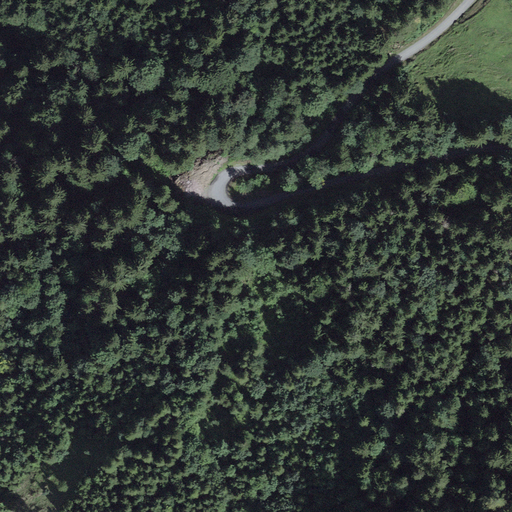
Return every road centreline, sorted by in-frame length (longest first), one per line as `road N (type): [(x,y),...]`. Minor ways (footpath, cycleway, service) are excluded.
road 1 (unclassified): [(467,0),(361,86),(316,145),(279,166),(228,171),(220,192),(239,204),(471,148),(511,147)]
road 2 (track): [(0,338),(35,306),(220,192)]
